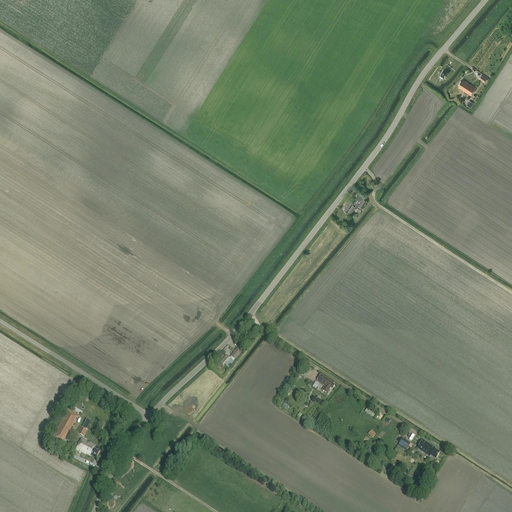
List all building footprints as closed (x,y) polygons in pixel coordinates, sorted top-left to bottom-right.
[(458,87),(471,95),(476,88),(463,80),(462,82),(461,81),(459,85),(460,86),(458,87)] [(345,209),(344,210),(348,213),(349,211),(352,213),(356,207),(360,210),(362,208),(363,209),(364,207),(365,207),(366,205),(366,204),(367,202),(363,199),(362,202),(358,199),(356,201),(355,200),(352,198),(344,208),(345,209)] [(228,369),(234,362),(242,352),(238,349),(230,359),(227,356),(221,363),(222,364),(221,366),(224,368),(225,367),(228,369)] [(312,370),(307,367),(301,375),(306,379),(312,370)] [(334,384),(324,377),(321,375),(316,382),(324,387),(322,391),(325,393),(327,389),(330,391),(331,389),(332,390),(335,387),(333,385),(334,384)] [(79,415),(68,409),(50,440),(61,446),(79,415)] [(87,420),(79,435),(85,438),(93,424),(87,420)] [(376,434),(372,430),(368,434),(372,439),(376,434)] [(87,455),(91,457),(92,456),(97,459),(102,449),(82,438),(76,450),(87,455)] [(403,439),(398,446),(406,452),(411,444),(403,439)] [(436,460),(440,453),(435,450),(436,449),(423,441),(418,449),(430,457),(431,456),(436,460)]
